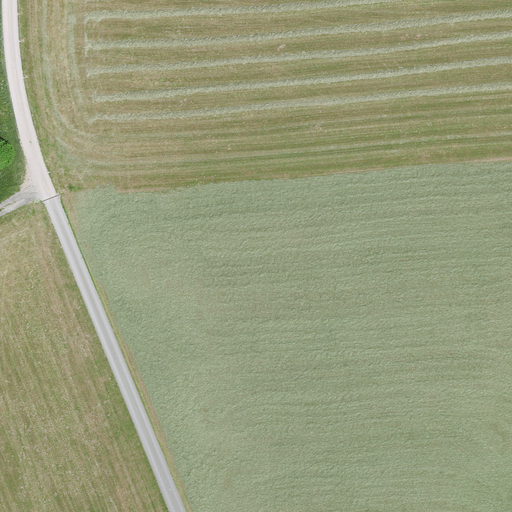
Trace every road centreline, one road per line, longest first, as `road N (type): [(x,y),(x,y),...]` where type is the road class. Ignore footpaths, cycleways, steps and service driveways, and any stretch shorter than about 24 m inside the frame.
road 1 (residential): [(44,189),(178,511)]
road 2 (residential): [(9,0),(19,106),(44,189)]
